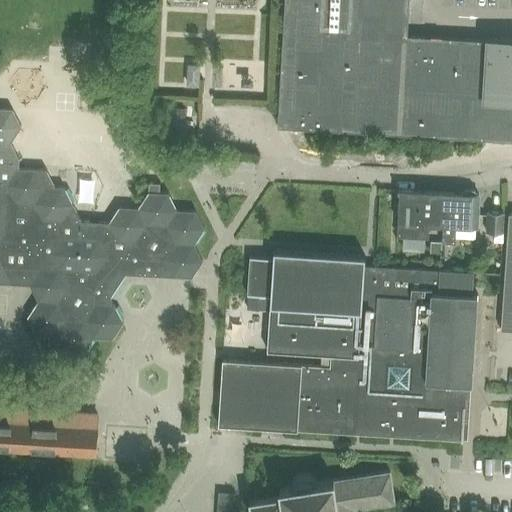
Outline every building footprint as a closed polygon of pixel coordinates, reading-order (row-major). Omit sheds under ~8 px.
[(277,122),(277,126),(402,133),(511,139),(511,40),(407,34),(408,0),(284,0),(282,33),(277,122)] [(0,281),(31,284),(39,300),(28,316),(36,333),(56,334),(64,352),(83,353),(94,337),(113,338),(125,321),(110,296),(126,273),(192,277),(204,261),(195,243),(205,228),(196,210),(177,209),(170,192),(150,191),(142,206),(118,205),(110,223),(81,221),(64,186),(55,185),(46,168),(19,167),(20,158),(11,141),(21,126),(12,108),(0,107),(0,281)] [(397,235),(418,236),(428,237),(428,224),(443,225),(445,191),(399,189),(399,191),(401,191),(399,233),(397,232),(397,235)] [(442,242),(455,242),(456,226),(477,227),(479,195),(475,190),(465,189),(463,192),(445,191),(443,225),(442,242)] [(486,231),(504,232),(505,212),(487,211),(486,231)] [(500,328),(511,329),(511,212),(508,212),(500,328)] [(222,355),(218,421),(404,434),(406,400),(465,404),(467,384),(472,385),(479,295),(472,294),(473,272),(364,264),(365,254),(274,247),(273,255),(250,254),(247,291),(271,293),(267,347),(331,351),(330,363),(222,355)] [(404,434),(463,438),(465,404),(406,400),(404,434)] [(0,447),(95,453),(98,413),(0,406),(0,447)] [(352,511),(351,506),(395,499),(390,470),(317,481),(316,477),(314,474),(312,471),(309,470),(304,469),(301,470),(298,472),(295,474),(293,478),(292,481),(292,485),(280,487),(281,493),(250,498),(252,511),(352,511)] [(212,506),(225,509),(229,494),(216,491),(212,506)]
